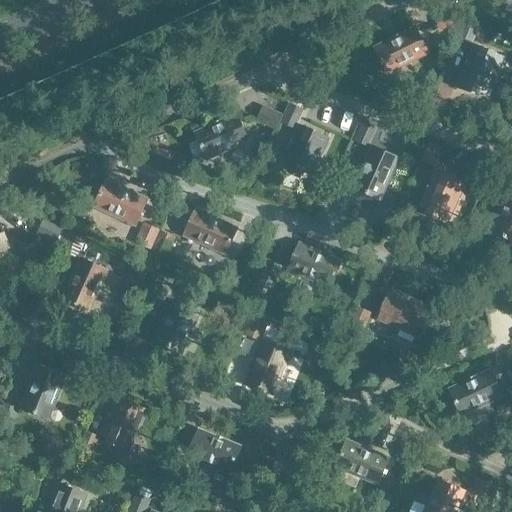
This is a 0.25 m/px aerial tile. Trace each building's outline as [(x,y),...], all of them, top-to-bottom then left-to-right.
[(458,36),(463,23),(462,23),(462,21),(443,13),(437,28),(456,36),(457,35),(458,36)] [(463,23),(458,36),(458,37),(473,43),(481,23),(466,17),(463,23)] [(374,49),(387,74),(428,53),(415,28),(374,49)] [(503,57),(475,46),(459,85),(466,87),(464,91),(479,97),(480,93),(487,96),(503,57)] [(289,104),(281,124),(295,130),(304,111),(289,104)] [(275,131),(282,115),(264,107),(257,123),(275,131)] [(248,141),(237,115),(195,134),(207,160),(248,141)] [(362,122),(354,141),(369,148),(377,128),(373,126),(375,122),(365,118),(363,122),(362,122)] [(300,126),(283,164),(289,167),(287,170),(303,177),(305,174),(311,177),(328,138),(300,126)] [(422,162),(435,168),(444,149),(430,142),(422,162)] [(372,147),(354,189),(379,200),(398,159),(372,147)] [(438,170),(420,209),(427,212),(425,215),(440,222),(441,218),(448,221),(465,183),(438,170)] [(147,200),(106,182),(94,207),(136,226),(147,200)] [(511,191),(510,191),(491,233),(511,241),(511,191)] [(237,229),(195,211),(184,236),(226,255),(237,229)] [(56,244),(63,228),(43,220),(37,236),(56,244)] [(0,224),(0,250),(9,247),(0,224)] [(135,243),(151,250),(159,231),(144,224),(135,243)] [(175,238),(160,231),(152,251),(146,264),(160,270),(166,258),(175,238)] [(56,249),(61,251),(60,252),(76,259),(85,239),(69,232),(68,234),(64,232),(56,249)] [(341,263),(299,245),(288,270),(330,288),(341,263)] [(81,259),(63,301),(88,313),(107,271),(81,259)] [(259,280),(274,287),(282,267),(267,260),(259,280)] [(174,280),(159,273),(150,293),(165,299),(174,280)] [(429,308),(390,291),(378,319),(416,336),(419,329),(423,331),(430,317),(426,315),(429,308)] [(174,301),(155,343),(181,354),(200,312),(174,301)] [(230,330),(239,310),(219,302),(211,320),(230,330)] [(364,332),(371,314),(357,308),(349,326),(364,332)] [(251,319),(244,334),(261,343),(269,327),(251,319)] [(263,343),(246,385),(272,396),(289,353),(263,343)] [(48,419),(65,377),(39,367),(22,409),(48,419)] [(502,398),(490,373),(448,392),(460,417),(502,398)] [(101,437),(108,439),(106,443),(121,449),(123,446),(129,448),(146,410),(118,398),(101,437)] [(0,426),(12,430),(18,410),(3,404),(0,412),(0,426)] [(77,451),(91,457),(100,438),(85,431),(77,451)] [(230,474),(240,448),(198,431),(188,457),(230,474)] [(378,485),(389,459),(347,442),(336,467),(378,485)] [(52,454),(45,472),(61,478),(68,460),(52,454)] [(466,497),(482,504),(491,485),(475,477),(466,497)] [(425,511),(456,511),(464,492),(439,481),(425,511)] [(79,511),(86,495),(60,485),(49,511),(79,511)] [(506,492),(491,485),(482,504),(498,511),(506,492)] [(135,494),(128,511),(146,511),(151,500),(149,500),(153,490),(141,486),(138,495),(135,494)] [(395,492),(381,486),(373,506),(377,508),(375,511),(382,511),(383,510),(388,511),(395,492)]
